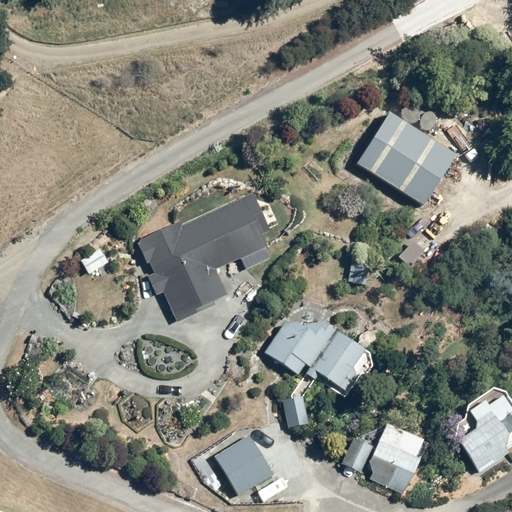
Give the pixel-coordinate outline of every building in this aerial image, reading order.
[(453,151),(422,132),(434,113),(403,93),(391,112),(385,108),(352,160),(420,204),(453,151)] [(268,235),(271,234),(254,194),(182,226),(180,223),(137,242),(146,261),(150,260),(155,272),(150,274),(159,295),(165,293),(177,319),(228,297),(228,296),(228,295),(216,270),(242,259),(247,270),(273,259),(267,247),(272,245),(268,235)] [(112,262),(102,245),(81,258),(91,275),(112,262)] [(372,260),(351,259),(350,283),(370,284),(372,260)] [(115,279),(85,279),(85,305),(115,305),(115,279)] [(291,315),(263,350),(297,377),(302,370),(314,380),(318,374),(338,390),(367,353),(323,319),(315,328),(310,324),(307,327),(291,315)] [(511,449),(511,404),(497,384),(465,407),(478,425),(457,441),(480,473),(511,449)] [(307,398),(281,400),(284,428),(309,425),(307,398)] [(423,439),(384,423),(375,445),(353,435),(340,466),(371,479),(406,494),(422,457),(416,455),(423,439)] [(274,477),(251,434),(214,454),(236,497),(274,477)]
